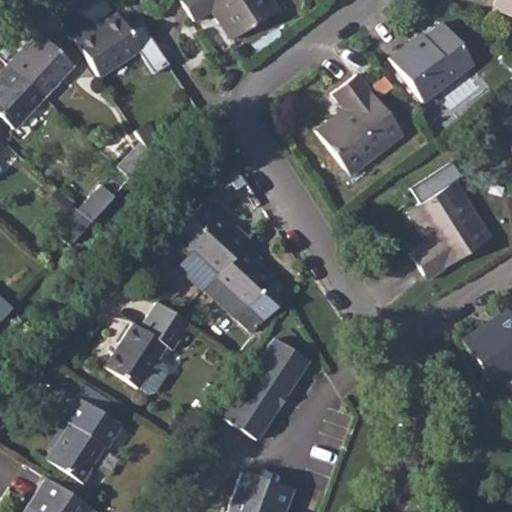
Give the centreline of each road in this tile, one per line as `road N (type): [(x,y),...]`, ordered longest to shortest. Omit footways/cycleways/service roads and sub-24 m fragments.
road 1 (residential): [(390,355),(249,132),(256,90),(369,0)]
road 2 (residential): [(387,511),(416,428),(390,355)]
road 3 (residential): [(390,355),(511,280)]
